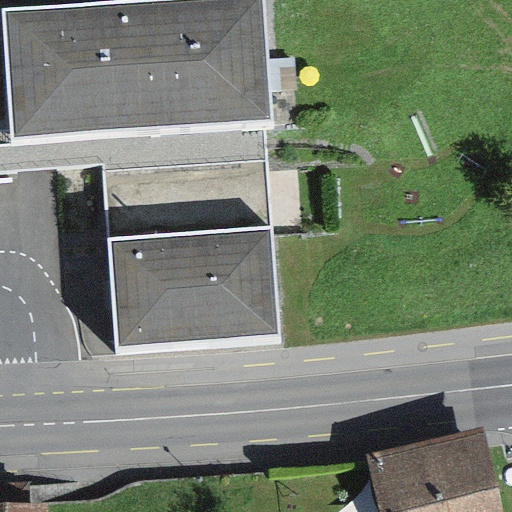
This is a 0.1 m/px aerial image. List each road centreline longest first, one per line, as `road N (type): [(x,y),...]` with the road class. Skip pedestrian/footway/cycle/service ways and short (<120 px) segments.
road 1 (secondary): [(43,425),(511,384)]
road 2 (residential): [(43,425),(30,326),(0,289)]
